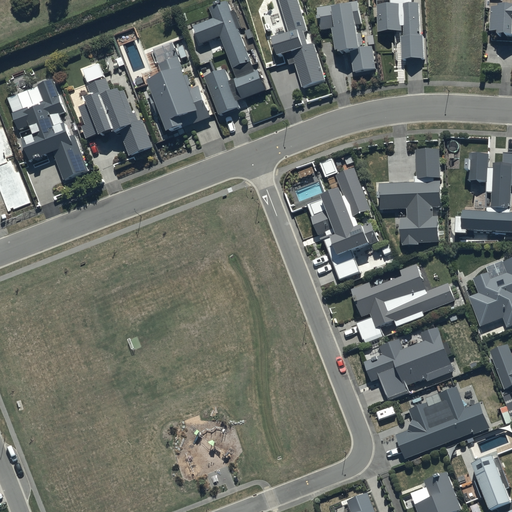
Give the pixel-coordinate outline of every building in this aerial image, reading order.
[(298,0),(280,0),(292,40),(275,45),(280,63),(289,60),(291,68),(297,66),(305,92),(326,85),(314,45),(309,47),(305,35),(308,34),(298,0)] [(392,0),(392,8),(379,8),(379,38),(396,38),(396,45),(392,45),(392,55),(396,55),(396,64),(425,64),(425,39),(421,39),(421,8),(414,8),(413,0),(392,0)] [(215,23),(195,31),(202,48),(222,41),(237,80),(234,81),(235,83),(231,84),(227,74),(206,82),(222,120),(242,112),(240,107),(268,96),(259,74),(257,75),(240,34),(244,32),(236,14),(234,16),(229,3),(224,5),(223,3),(215,6),(216,8),(210,11),(215,23)] [(359,4),(318,10),(322,32),(337,30),(337,32),(334,33),(337,54),(341,53),(341,58),(352,56),(355,75),(377,72),(374,48),(362,50),(358,26),(362,26),(359,4)] [(511,7),(492,7),(490,32),(499,33),(499,38),(511,38),(511,7)] [(180,61),(160,69),(165,82),(150,87),(154,98),(151,99),(159,119),(162,118),(170,140),(188,133),(187,132),(213,122),(200,90),(192,93),(180,61)] [(100,67),(84,73),(90,87),(105,81),(100,67)] [(39,90),(9,101),(15,116),(13,117),(32,166),(37,164),(38,166),(50,162),(49,160),(56,158),(66,184),(90,174),(76,137),(71,139),(66,127),(64,127),(61,118),(67,115),(55,82),(39,89),(39,90)] [(154,151),(144,123),(140,124),(137,116),(134,117),(124,91),(113,96),(108,83),(89,90),(93,99),(86,102),(88,107),(80,111),(86,128),(83,130),(88,143),(101,138),(103,144),(116,139),(117,141),(123,139),(132,160),(154,151)] [(443,211),(441,153),(417,154),(418,179),(408,180),(408,186),(380,187),(381,213),(408,212),(408,221),(402,221),(403,250),(421,250),(421,247),(441,247),(440,220),(434,220),(434,211),(443,211)] [(468,237),(468,233),(511,235),(511,216),(511,217),(511,206),(511,156),(504,156),(504,167),(495,167),(495,172),(489,172),(490,159),(471,158),(471,167),(469,167),(469,177),(470,177),(469,184),(489,185),(488,196),(493,196),(493,212),(488,212),(488,216),(464,215),(464,221),(457,221),(457,237),(468,237)] [(323,197),(308,202),(323,241),(325,240),(340,280),(362,272),(355,253),(372,247),(371,245),(380,242),(372,221),(361,225),(358,217),(372,211),(357,169),(338,176),(344,192),(324,200),(323,197)] [(493,283),(490,277),(474,283),(479,296),(469,300),(481,330),(504,322),(508,332),(511,329),(511,263),(505,267),(508,277),(493,283)] [(371,286),(352,293),(363,322),(357,324),(365,344),(367,343),(368,347),(386,340),(382,331),(397,326),(399,331),(427,320),(425,317),(457,305),(450,287),(428,295),(418,268),(401,275),(404,281),(374,293),(371,286)] [(401,343),(380,350),(383,359),(365,365),(373,386),(382,382),(390,405),(412,397),(409,389),(428,382),(429,385),(455,376),(439,331),(422,337),(425,346),(405,353),(401,343)] [(511,353),(510,349),(491,356),(507,395),(511,392),(511,353)] [(467,411),(459,390),(440,397),(443,406),(431,410),(429,406),(410,413),(414,424),(410,434),(397,438),(406,462),(474,436),(475,438),(491,432),(481,406),(467,411)] [(511,511),(511,500),(495,459),(491,460),(488,452),(474,458),(477,465),(474,466),(491,511),(511,511)] [(447,473),(424,482),(427,488),(411,494),(417,511),(456,511),(461,510),(447,473)] [(374,511),(368,497),(348,505),(350,511),(374,511)]
